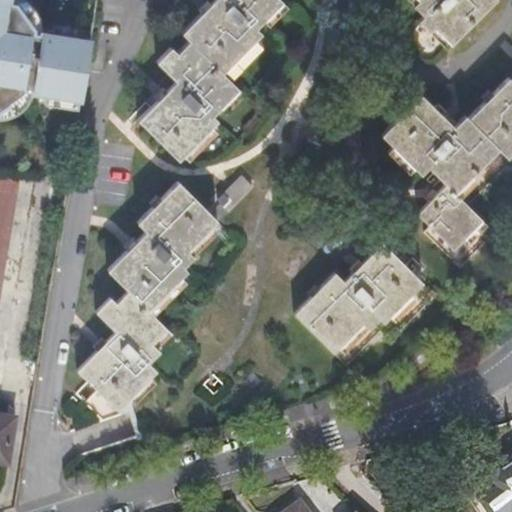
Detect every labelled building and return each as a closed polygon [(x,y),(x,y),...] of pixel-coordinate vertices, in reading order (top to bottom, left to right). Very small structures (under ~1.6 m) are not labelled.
[(0,0),(0,102),(21,87),(31,89),(31,92),(32,92),(81,100),(90,40),(42,32),(41,32),(40,35),(30,34),(9,4),(9,0),(0,0)] [(41,32),(42,32),(42,31),(41,26),(40,19),(36,12),(33,8),(30,4),(24,0),(9,0),(9,4),(30,34),(40,35),(41,32)] [(214,0),(182,33),(190,40),(225,74),(265,32),(260,27),(286,1),(284,0),(214,0)] [(422,0),(417,6),(425,15),(420,20),(450,49),(497,0),(422,0)] [(212,114),(239,88),(225,74),(190,40),(178,52),(172,46),(158,60),(178,80),(140,119),(179,157),(217,118),(212,114)] [(511,75),(510,73),(467,114),(511,159),(511,75)] [(31,92),(31,89),(21,87),(0,102),(0,118),(0,119),(8,117),(15,114),(21,110),(27,104),(32,95),(32,92),(31,92)] [(511,164),(511,159),(467,114),(455,127),(423,95),(384,133),(424,173),(432,166),(450,184),(471,205),(511,164)] [(0,292),(20,176),(0,173),(0,292)] [(188,271),(183,266),(194,255),(188,249),(217,220),(179,181),(138,222),(147,231),(108,269),(129,291),(148,310),(188,271)] [(498,233),(471,205),(450,184),(420,213),(433,226),(427,232),(463,268),(498,233)] [(345,280),(336,271),(294,313),(347,366),(381,331),(392,342),(438,296),(384,242),(345,280)] [(166,328),(129,291),(117,303),(111,297),(96,312),(115,332),(77,371),(117,411),(157,371),(149,363),(161,352),(151,342),(166,328)] [(15,418),(0,415),(0,460),(7,462),(15,418)] [(483,511),(476,501),(495,489),(489,479),(511,464),(511,455),(473,481),(474,483),(475,485),(475,487),(475,490),(474,492),(473,494),(472,496),(470,498),(468,499),(476,511),(483,511)] [(511,511),(511,464),(489,479),(495,489),(476,501),(483,511),(511,511)]
